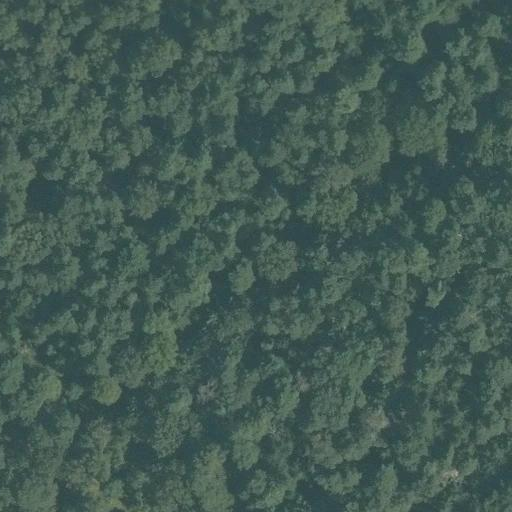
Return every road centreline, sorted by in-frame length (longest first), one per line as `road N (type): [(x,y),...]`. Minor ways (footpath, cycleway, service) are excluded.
road 1 (track): [(279,0),(428,95),(441,113),(432,131),(50,461)]
road 2 (track): [(138,511),(0,433)]
